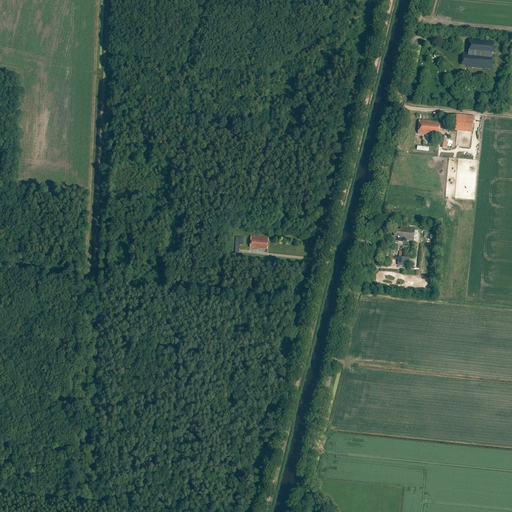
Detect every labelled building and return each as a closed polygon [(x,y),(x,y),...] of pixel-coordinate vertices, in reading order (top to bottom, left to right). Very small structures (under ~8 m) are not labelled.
[(494,42),(470,40),(469,51),(463,50),(462,64),(468,65),(467,66),(471,67),(492,70),(494,42)] [(457,114),(455,130),(472,132),(474,116),(457,114)] [(420,120),(418,134),(439,136),(441,122),(420,120)] [(395,229),(394,236),(399,236),(399,237),(403,238),(403,239),(414,240),(415,229),(401,228),(400,230),(395,229)] [(243,237),(235,236),(234,253),(239,253),(239,245),(243,245),(243,237)] [(250,236),(249,247),(267,249),(268,238),(250,236)]
